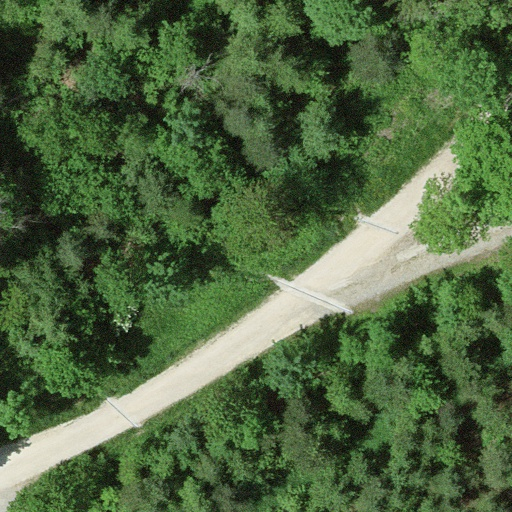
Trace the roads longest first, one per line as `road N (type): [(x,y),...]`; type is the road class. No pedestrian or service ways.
road 1 (track): [(0,476),(160,393),(330,285)]
road 2 (track): [(330,285),(386,219),(511,111)]
road 3 (track): [(511,227),(410,268),(330,285)]
